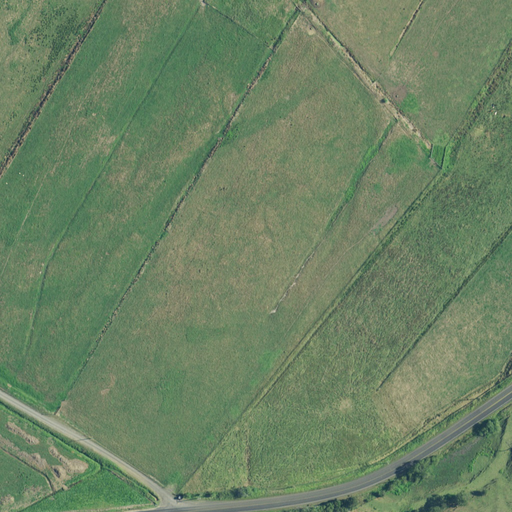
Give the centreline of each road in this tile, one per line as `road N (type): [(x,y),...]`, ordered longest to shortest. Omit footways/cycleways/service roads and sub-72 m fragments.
road 1 (secondary): [(180,511),(360,484),(511,391)]
road 2 (unknown): [(0,391),(135,471),(182,511)]
